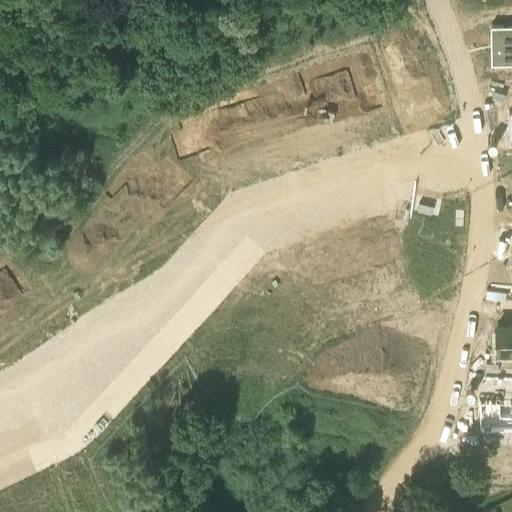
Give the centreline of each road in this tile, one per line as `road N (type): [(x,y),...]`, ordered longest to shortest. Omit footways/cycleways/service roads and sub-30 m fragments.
road 1 (residential): [(0,439),(72,397),(260,217),(476,149)]
road 2 (residential): [(368,511),(443,422),(482,237),(476,149)]
road 3 (residential): [(476,149),(436,0)]
